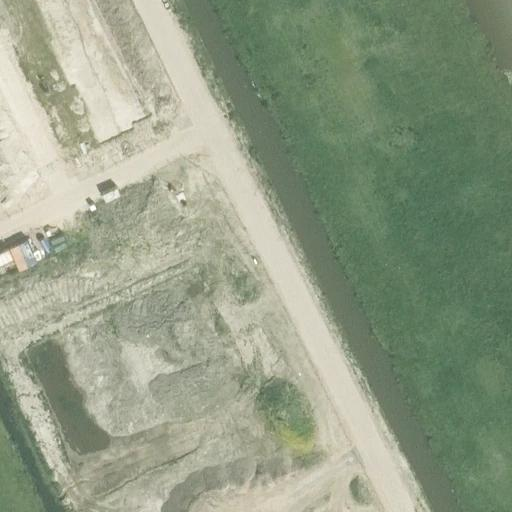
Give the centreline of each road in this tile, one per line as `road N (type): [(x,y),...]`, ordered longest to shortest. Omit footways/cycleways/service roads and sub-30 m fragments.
road 1 (residential): [(195,125),(397,511)]
road 2 (residential): [(195,125),(0,222)]
road 3 (residential): [(142,0),(195,125)]
